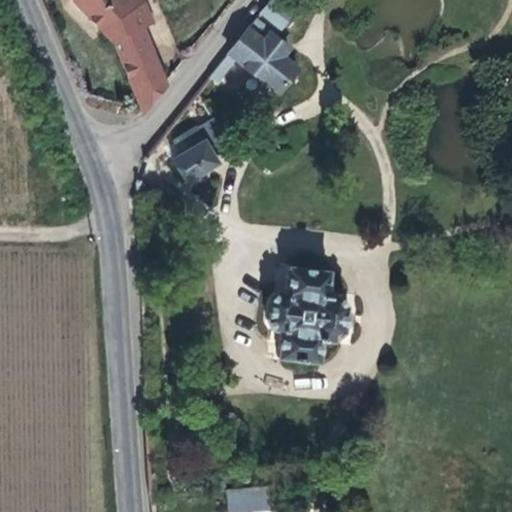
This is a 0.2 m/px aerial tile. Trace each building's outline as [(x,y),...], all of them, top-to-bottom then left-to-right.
[(128,0),(124,5),(118,0),(68,0),(67,4),(113,42),(143,114),(145,115),(165,93),(150,54),(139,24),(151,21),(145,0),(128,0)] [(293,20),(272,3),(259,19),(280,37),(293,20)] [(259,45),(247,35),(210,82),(217,87),(235,64),(279,96),(296,72),(282,61),(286,55),(265,38),(259,45)] [(218,158),(235,149),(218,120),(178,144),(184,156),(175,161),(189,185),(222,166),(218,158)] [(291,269),(289,296),(278,296),(270,303),(268,328),(272,334),(283,335),(281,360),(321,363),(324,341),(339,341),(346,333),(349,306),(342,297),(329,296),(330,277),(331,273),(291,269)] [(270,511),(270,492),(225,493),(225,511),(270,511)]
